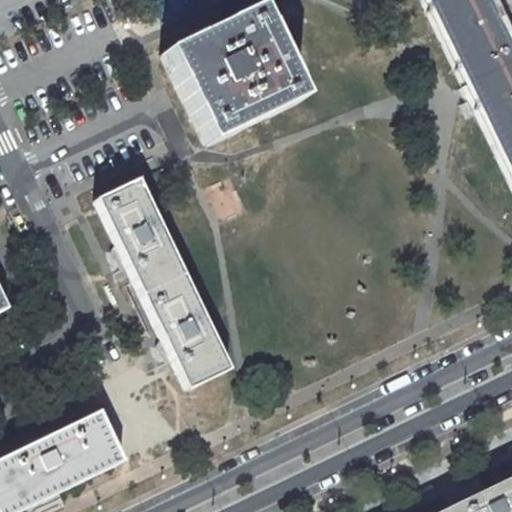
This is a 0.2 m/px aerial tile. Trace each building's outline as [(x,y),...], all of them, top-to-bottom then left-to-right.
[(424,0),(511,182),(511,58),(484,0),(424,0)] [(251,14),(159,59),(203,150),(296,105),(251,14)] [(134,185),(92,205),(174,377),(182,393),(226,372),(134,185)] [(0,511),(16,511),(198,425),(182,393),(174,377),(138,395),(0,460),(0,511)] [(511,511),(511,481),(447,511),(511,511)]
